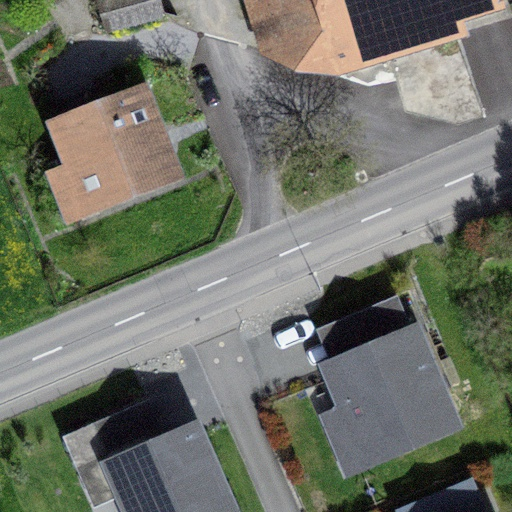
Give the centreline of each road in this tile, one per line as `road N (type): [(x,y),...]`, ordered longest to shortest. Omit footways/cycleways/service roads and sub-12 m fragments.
road 1 (secondary): [(192,291),(511,156)]
road 2 (residential): [(192,291),(283,511)]
road 3 (secondary): [(0,371),(192,291)]
